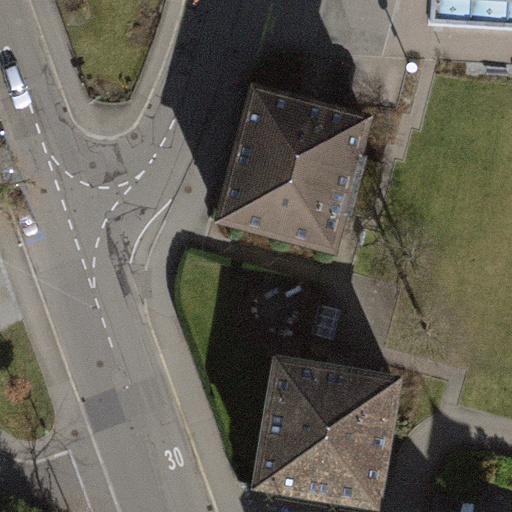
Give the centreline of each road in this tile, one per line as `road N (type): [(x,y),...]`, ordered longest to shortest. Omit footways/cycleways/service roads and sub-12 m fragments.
road 1 (residential): [(82,260),(164,144),(216,0)]
road 2 (tertiary): [(0,31),(82,260)]
road 3 (tertiary): [(82,260),(152,458)]
road 4 (residential): [(0,484),(56,490),(152,458)]
